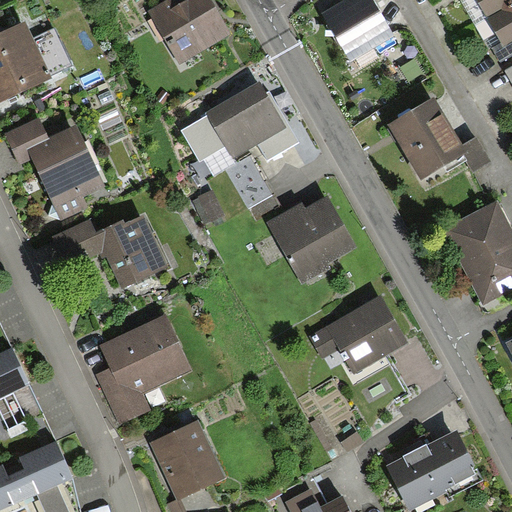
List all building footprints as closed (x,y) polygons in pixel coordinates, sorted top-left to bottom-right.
[(208,0),(173,0),(148,14),(178,68),(230,39),(214,10),(208,0)] [(348,0),(344,2),(325,15),(354,62),(394,37),(371,0),(348,0)] [(511,0),(476,0),(488,20),(502,12),(503,15),(489,23),(502,46),(494,50),(501,63),(511,57),(511,0)] [(0,108),(51,84),(49,80),(73,69),(55,32),(31,43),(24,28),(0,39),(0,108)] [(261,87),(191,125),(216,171),(249,153),(253,159),(285,141),(290,139),(261,87)] [(433,105),(390,131),(393,136),(422,185),(465,160),(474,175),(490,166),(476,141),(460,150),(433,105)] [(40,119),(5,136),(20,168),(32,162),(61,224),(88,211),(84,203),(108,192),(78,128),(50,141),(40,119)] [(214,193),(195,202),(206,225),(224,217),(214,193)] [(294,211),(267,226),(303,290),(333,273),(329,266),(355,252),(326,201),(306,212),(303,207),(294,211)] [(511,234),(497,205),(444,232),(466,274),(483,306),(511,291),(511,234)] [(91,222),(52,240),(68,274),(100,258),(102,263),(106,261),(122,293),(168,270),(145,221),(126,230),(123,225),(98,237),(91,222)] [(407,347),(381,299),(318,334),(316,349),(322,360),(339,351),(356,382),(389,364),(386,359),(392,355),(407,347)] [(165,318),(103,347),(115,374),(101,381),(123,426),(153,412),(145,395),(191,373),(165,318)] [(0,357),(12,352),(1,327),(0,325),(0,357)] [(0,357),(0,409),(21,457),(55,442),(43,419),(12,352),(0,357)] [(176,434),(151,446),(178,501),(180,506),(187,503),(225,485),(195,425),(176,434)] [(453,436),(385,470),(406,511),(412,511),(443,497),(442,493),(453,487),(456,490),(475,481),(453,436)] [(43,511),(81,511),(74,483),(55,442),(21,457),(0,466),(0,511),(2,511),(36,497),(43,511)] [(283,505),(286,511),(349,511),(341,497),(323,508),(311,489),(283,505)] [(180,506),(178,501),(167,506),(169,511),(190,511),(187,503),(180,506)]
